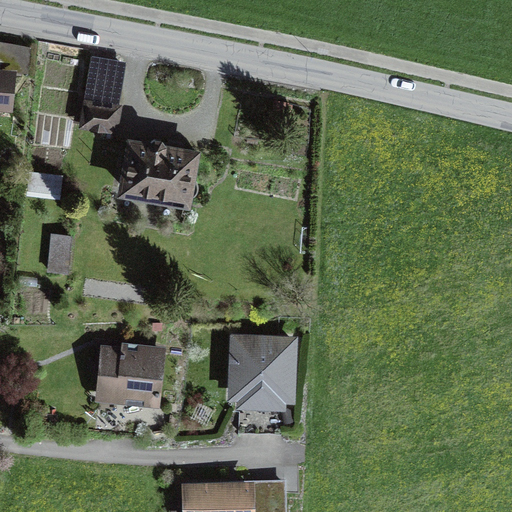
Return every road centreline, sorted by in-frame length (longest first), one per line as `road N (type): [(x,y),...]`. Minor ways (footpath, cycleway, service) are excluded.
road 1 (tertiary): [(511,118),(0,9)]
road 2 (residential): [(298,454),(165,460),(0,444)]
